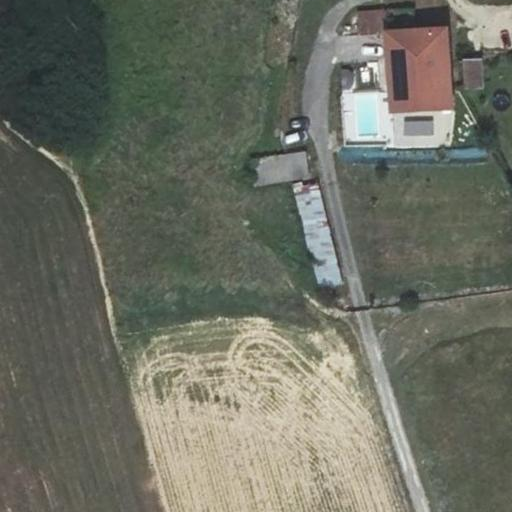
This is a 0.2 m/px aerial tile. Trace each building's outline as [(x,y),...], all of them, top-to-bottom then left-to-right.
[(445,29),(387,32),(392,112),(449,109),(445,29)] [(481,59),(465,60),(466,91),(482,91),(481,59)] [(433,119),(408,120),(408,134),(433,134),(433,119)] [(304,151),(256,159),(260,186),(309,178),(304,151)] [(295,185),(321,290),(342,284),(317,180),(295,185)]
